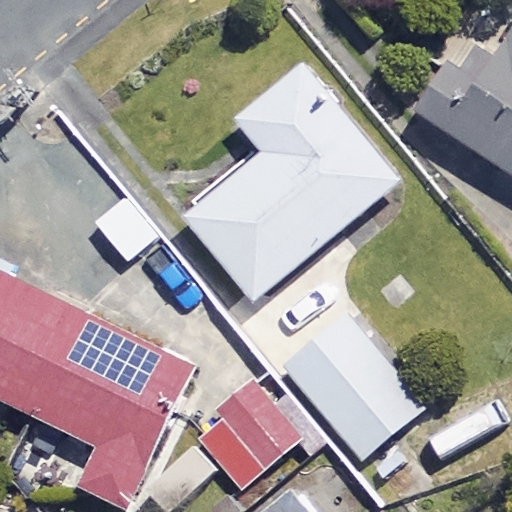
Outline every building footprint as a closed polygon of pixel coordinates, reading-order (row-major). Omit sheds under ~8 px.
[(511,64),(486,47),(438,120),(511,168),(511,64)] [(412,185),(314,68),(249,123),(276,155),(198,220),(268,305),(412,185)] [(0,395),(107,449),(88,488),(134,511),(139,511),(210,373),(0,267),(0,395)] [(434,413),(358,319),(297,369),(373,463),(434,413)] [(319,438),(273,383),(209,437),(255,492),(319,438)] [(333,511),(317,490),(287,511),(333,511)]
